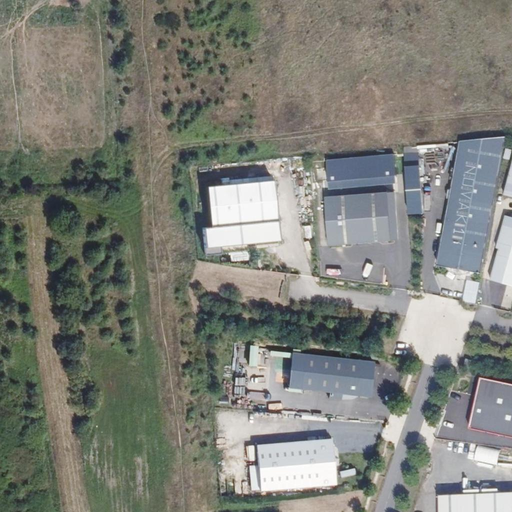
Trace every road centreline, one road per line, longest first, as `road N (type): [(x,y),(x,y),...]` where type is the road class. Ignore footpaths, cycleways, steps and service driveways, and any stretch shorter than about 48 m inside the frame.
road 1 (unclassified): [(214,305),(437,340)]
road 2 (unclassified): [(381,511),(437,340)]
